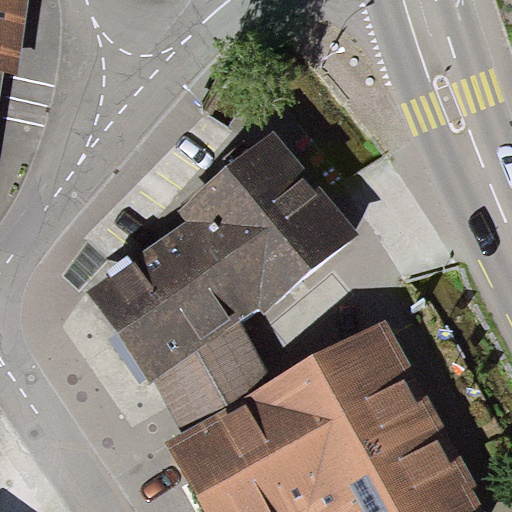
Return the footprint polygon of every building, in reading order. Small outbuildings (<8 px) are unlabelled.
[(27,0),(0,0),(0,76),(2,77),(16,79),(19,63),(27,0)] [(274,138),(179,218),(188,228),(260,315),(265,320),(358,240),(274,138)] [(260,315),(188,228),(133,268),(129,262),(107,279),(111,286),(89,300),(150,391),(156,387),(240,329),(260,315)] [(479,494),(387,327),(273,390),(184,439),(166,449),(201,511),(480,511),(473,497),(479,494)] [(273,390),(240,329),(156,387),(184,439),(273,390)]
